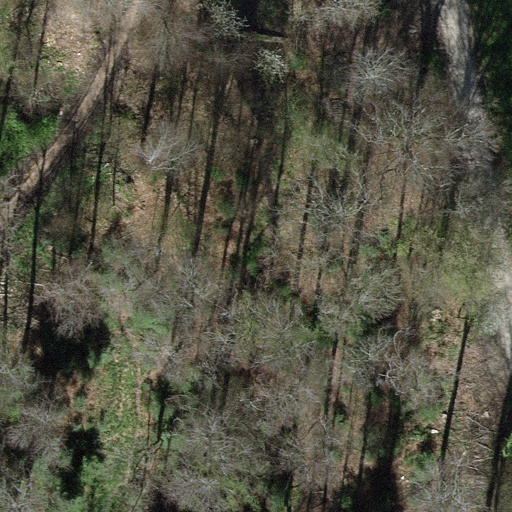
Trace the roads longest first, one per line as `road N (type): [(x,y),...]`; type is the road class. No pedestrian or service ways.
road 1 (track): [(448,0),(511,320)]
road 2 (track): [(0,217),(136,0)]
